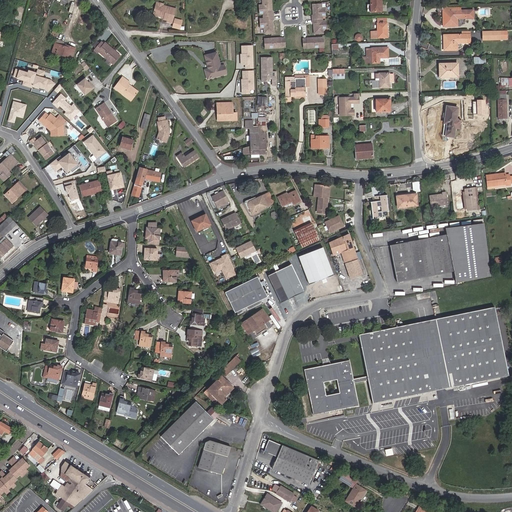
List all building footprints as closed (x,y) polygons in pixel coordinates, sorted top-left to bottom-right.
[(272,12),(271,0),(262,0),(262,5),(259,5),(259,14),(263,14),(263,16),(273,16),(273,12),(272,12)] [(381,12),(381,0),(370,0),(371,4),(371,12),(381,12)] [(325,16),(325,8),(322,8),(322,4),(312,5),(313,15),(312,15),(312,19),(322,19),(322,17),(325,16)] [(172,23),(176,9),(163,5),(162,8),(156,6),(153,15),(158,16),(161,17),(161,16),(164,17),(164,19),(163,20),(167,21),(167,22),(172,23)] [(465,18),(465,10),(458,11),(458,6),(443,7),(443,27),(457,26),(457,18),(465,18)] [(274,16),(273,16),(263,16),(263,19),(260,19),(260,28),(264,28),(264,34),(273,33),(273,20),(274,20),(274,16)] [(174,18),(172,28),(181,29),(183,19),(174,18)] [(326,29),(326,21),(323,21),(322,19),(312,19),(312,23),(313,23),(314,34),(323,34),(323,29),(326,29)] [(388,37),(388,23),(379,23),(378,30),(371,30),(371,37),(388,37)] [(508,39),(508,31),(482,32),(483,40),(508,39)] [(470,43),(470,35),(462,35),(444,35),(444,50),(457,50),(457,43),(470,43)] [(324,47),(323,37),(316,38),(316,39),(314,39),(314,38),(307,38),(307,39),(303,39),(303,48),(307,48),(324,47)] [(285,47),(285,38),(281,38),(273,38),(273,40),(272,40),(272,38),(264,39),(265,49),(281,48),(281,47),(285,47)] [(119,56),(105,43),(104,45),(101,42),(100,44),(96,49),(94,50),(97,53),(98,51),(113,63),(119,56)] [(72,59),(75,48),(76,48),(66,45),(65,46),(63,45),(55,43),(54,43),(55,43),(52,53),(51,52),(51,53),(72,60),(72,59)] [(253,46),(241,46),(242,54),(241,54),(241,66),(245,66),(245,70),(254,69),(253,46)] [(388,58),(388,48),(372,48),(372,49),(366,49),(366,57),(362,57),(363,63),(379,63),(379,58),(388,58)] [(222,75),(220,66),(216,53),(205,56),(208,69),(205,70),(207,79),(222,75)] [(277,83),(276,74),(273,74),(272,60),(261,61),(262,85),(269,85),(269,81),(272,81),(273,83),(277,83)] [(440,77),(459,76),(459,63),(440,64),(440,77)] [(46,71),(38,69),(33,87),(45,90),(48,93),(56,84),(51,80),(44,78),(46,71)] [(255,90),(254,71),(242,71),(242,79),(241,79),(242,95),(250,94),(250,91),(255,90)] [(389,88),(389,82),(393,82),(393,74),(389,74),(389,73),(375,74),(376,80),(372,81),(372,88),(389,88)] [(305,96),(305,87),(305,84),(310,84),(309,75),(295,75),(295,81),(285,81),(286,102),(290,102),(290,97),(305,96)] [(138,92),(131,87),(129,87),(127,86),(128,85),(130,83),(122,77),(114,88),(125,96),(128,96),(132,99),(138,92)] [(85,95),(94,87),(92,85),(90,86),(88,83),(85,79),(77,85),(85,95)] [(327,95),(326,79),(318,79),(318,95),(327,95)] [(339,97),(340,116),(355,116),(355,110),(351,110),(351,104),(360,104),(360,94),(354,94),(354,97),(339,97)] [(507,118),(506,100),(506,94),(498,94),(498,119),(507,118)] [(267,107),(267,97),(258,97),(258,107),(267,107)] [(389,111),(389,99),(376,99),(376,111),(389,111)] [(23,119),(27,105),(14,101),(8,122),(15,124),(17,117),(23,119)] [(230,114),(230,112),(233,112),(232,103),(217,103),(217,121),(228,121),(228,119),(231,119),(231,121),(237,120),(236,114),(230,114)] [(117,121),(106,105),(101,109),(100,106),(95,109),(107,127),(117,121)] [(443,124),(446,124),(445,135),(456,136),(459,106),(448,105),(447,112),(445,111),(443,124)] [(58,115),(61,111),(57,107),(53,111),(58,115)] [(62,124),(65,121),(59,116),(56,119),(50,114),(49,116),(45,113),(39,120),(44,125),(46,125),(51,129),(51,131),(51,134),(55,134),(57,135),(62,135),(61,130),(59,128),(62,124)] [(145,129),(150,115),(145,114),(141,127),(145,129)] [(166,143),(169,133),(167,120),(166,120),(165,117),(158,118),(159,122),(157,122),(159,132),(156,139),(166,143)] [(259,146),(258,128),(253,128),(253,120),(245,121),(245,129),(250,129),(250,146),(259,146)] [(367,136),(368,126),(359,125),(359,135),(367,136)] [(258,128),(259,146),(259,154),(267,154),(266,126),(258,126),(258,128)] [(107,152),(93,135),(83,142),(97,160),(107,152)] [(329,148),(329,136),(311,135),(311,148),(329,148)] [(53,153),(41,137),(33,143),(43,157),(48,153),(50,156),(53,153)] [(130,150),(133,141),(123,137),(120,147),(130,150)] [(373,157),(372,144),(359,145),(356,145),(357,158),(373,157)] [(259,146),(250,146),(243,148),(243,154),(251,154),(259,154),(259,146)] [(184,168),(199,157),(194,150),(184,157),(182,153),(176,157),(184,168)] [(56,160),(50,165),(56,173),(62,168),(67,175),(79,165),(70,154),(58,163),(56,160)] [(11,174),(8,171),(18,162),(11,155),(10,155),(7,158),(0,164),(0,172),(2,174),(0,175),(0,176),(3,181),(11,174)] [(159,182),(161,173),(144,169),(144,170),(142,177),(142,179),(159,182)] [(509,177),(509,175),(505,175),(505,173),(486,176),(487,187),(506,184),(506,186),(510,185),(510,184),(509,177)] [(124,188),(121,174),(113,176),(107,177),(110,191),(116,190),(115,189),(119,188),(119,189),(124,188)] [(69,195),(71,202),(80,199),(74,180),(70,182),(71,185),(65,187),(67,195),(69,195)] [(102,192),(99,180),(98,180),(99,181),(80,186),(79,185),(82,197),(83,197),(82,196),(101,191),(102,192)] [(414,192),(421,191),(419,181),(412,182),(414,192)] [(16,196),(17,198),(26,190),(18,182),(4,195),(11,201),(16,196)] [(141,197),(142,183),(133,183),(132,196),(141,197)] [(329,198),(330,187),(315,185),(314,196),(319,197),(328,198),(329,198)] [(477,209),(474,188),(465,189),(465,192),(467,208),(467,210),(477,209)] [(228,202),(223,191),(211,197),(217,208),(228,202)] [(293,205),(300,201),(295,191),(287,195),(286,193),(278,197),(282,206),(291,202),(293,205)] [(258,211),(274,203),(269,192),(265,194),(265,196),(262,197),(262,196),(250,201),(249,202),(248,203),(248,205),(248,206),(252,214),(255,212),(256,214),(258,213),(258,211)] [(448,204),(446,192),(441,193),(442,194),(429,196),(430,206),(448,204)] [(417,205),(416,194),(396,197),(398,207),(417,205)] [(389,212),(387,196),(373,198),(373,203),(371,203),(373,219),(383,218),(382,212),(389,212)] [(326,210),(328,198),(319,197),(318,212),(322,213),(323,210),(326,210)] [(79,211),(75,204),(70,207),(73,212),(73,211),(74,213),(79,211)] [(36,226),(48,215),(40,206),(28,218),(36,226)] [(235,214),(235,213),(225,218),(226,219),(222,221),(226,230),(240,223),(235,214)] [(210,225),(205,215),(192,221),(197,231),(198,233),(203,230),(202,228),(210,225)] [(3,237),(17,224),(9,217),(0,225),(0,238),(2,237),(3,237)] [(330,222),(334,231),(338,228),(333,220),(330,222)] [(158,240),(158,235),(157,235),(158,229),(156,228),(156,223),(148,223),(148,227),(147,230),(149,230),(148,234),(147,234),(146,234),(145,239),(148,239),(147,244),(159,245),(159,240),(158,240)] [(317,236),(311,223),(294,231),(302,247),(306,245),(304,243),(317,236)] [(490,276),(483,224),(445,228),(447,234),(390,245),(397,283),(454,272),(456,283),(490,276)] [(362,274),(349,234),(329,243),(333,255),(341,252),(350,278),(362,274)] [(0,256),(1,257),(13,246),(4,237),(1,240),(3,242),(0,244),(0,256)] [(122,243),(117,242),(118,239),(113,239),(111,240),(109,253),(112,253),(112,251),(116,252),(115,255),(120,256),(121,247),(122,243)] [(256,251),(251,241),(236,248),(240,258),(256,251)] [(190,257),(184,247),(177,247),(176,251),(180,252),(180,256),(190,257)] [(333,275),(323,247),(298,257),(309,285),(333,275)] [(162,257),(162,254),(157,254),(157,249),(144,248),(144,253),(145,253),(147,253),(147,257),(145,257),(145,260),(160,260),(160,256),(162,257)] [(96,272),(98,257),(87,255),(85,268),(93,269),(93,271),(96,272)] [(235,275),(226,255),(222,257),(222,258),(210,263),(215,272),(220,269),(223,270),(227,279),(235,275)] [(304,291),(291,264),(279,270),(276,272),(267,276),(280,303),(304,291)] [(176,282),(176,276),(179,276),(178,270),(163,270),(163,274),(164,274),(164,276),(163,276),(163,282),(167,282),(174,282),(176,282)] [(235,313),(267,297),(257,276),(225,292),(235,313)] [(74,282),(75,279),(63,277),(61,291),(65,292),(65,290),(66,289),(69,289),(69,291),(73,291),(73,289),(74,282)] [(44,290),(45,287),(46,287),(47,283),(36,281),(36,285),(34,285),(33,292),(47,295),(47,290),(44,290)] [(139,302),(141,291),(137,291),(137,292),(133,291),(134,290),(134,288),(130,288),(128,302),(135,303),(136,301),(139,302)] [(118,303),(121,289),(116,289),(116,292),(112,291),(113,290),(105,289),(103,301),(118,303)] [(190,299),(191,292),(180,292),(180,294),(181,295),(181,298),(179,298),(178,298),(178,303),(190,304),(191,299),(190,299)] [(42,306),(43,298),(29,296),(28,308),(30,308),(29,312),(39,314),(40,310),(39,309),(39,306),(41,306),(42,306)] [(101,316),(102,308),(95,307),(94,310),(87,309),(85,320),(86,320),(86,324),(95,325),(96,322),(100,323),(101,316)] [(359,406),(354,383),(368,380),(373,403),(509,376),(495,307),(435,319),(440,341),(423,345),(418,323),(359,335),(367,376),(353,379),(349,360),(304,370),(313,415),(336,410),(339,410),(359,406)] [(266,328),(263,324),(270,320),(262,309),(241,323),(248,334),(253,331),(256,335),(266,328)] [(189,321),(189,330),(201,330),(203,330),(203,318),(209,318),(209,314),(203,314),(201,314),(192,314),(191,314),(191,317),(193,317),(193,321),(189,321)] [(62,333),(63,328),(62,328),(60,327),(61,324),(62,324),(63,321),(52,319),(51,326),(51,325),(50,330),(62,333)] [(440,341),(435,319),(418,323),(423,345),(440,341)] [(14,341),(3,333),(4,332),(0,328),(0,347),(6,352),(14,341)] [(198,347),(198,343),(201,343),(201,330),(189,330),(187,330),(187,338),(190,339),(190,343),(188,343),(188,346),(198,347)] [(150,345),(152,335),(148,334),(148,336),(145,335),(145,334),(145,332),(141,331),(139,340),(139,345),(146,347),(147,345),(150,345)] [(55,348),(55,345),(57,345),(58,345),(59,341),(51,339),(51,337),(46,336),(45,338),(44,344),(47,344),(46,350),(56,352),(56,348),(55,348)] [(172,355),(172,344),(168,344),(168,346),(165,345),(165,344),(165,342),(161,342),(160,353),(160,356),(168,357),(168,355),(172,355)] [(206,366),(211,360),(206,355),(201,361),(206,366)] [(229,372),(240,360),(236,356),(224,367),(229,372)] [(209,368),(214,362),(212,359),(211,360),(206,366),(209,368)] [(47,375),(50,365),(46,364),(43,376),(42,377),(47,379),(50,379),(51,376),(47,375)] [(58,380),(62,366),(57,365),(57,366),(54,365),(54,366),(50,365),(47,375),(51,376),(50,379),(47,379),(47,380),(47,381),(57,384),(58,383),(58,380)] [(151,381),(153,374),(151,373),(151,369),(141,367),(140,370),(142,370),(141,374),(140,374),(138,373),(137,378),(151,381)] [(223,378),(229,372),(224,367),(219,373),(222,375),(221,376),(223,378)] [(76,388),(80,373),(71,371),(70,375),(62,374),(60,384),(76,388)] [(224,396),(233,388),(223,378),(221,376),(205,393),(216,405),(219,402),(223,406),(228,400),(226,398),(224,396)] [(93,400),(96,384),(93,383),(92,385),(85,384),(83,393),(91,395),(91,398),(90,399),(93,400)] [(62,401),(65,388),(60,387),(59,395),(50,393),(49,398),(62,401)] [(154,402),(156,391),(138,387),(138,391),(140,391),(139,398),(154,402)] [(226,398),(235,389),(233,388),(224,396),(226,398)] [(109,412),(113,394),(109,393),(108,394),(108,396),(105,395),(105,393),(102,393),(98,409),(109,412)] [(131,406),(127,405),(128,404),(128,403),(124,402),(124,401),(125,397),(121,396),(116,415),(126,417),(136,420),(139,410),(131,403),(131,406)] [(179,455),(214,419),(207,412),(196,401),(161,437),(179,455)] [(219,414),(212,407),(207,412),(214,419),(219,414)] [(12,429),(1,422),(0,423),(0,433),(1,434),(4,430),(9,433),(12,429)] [(222,475),(231,447),(210,440),(205,442),(198,467),(222,475)] [(309,485),(319,461),(269,440),(264,451),(277,457),(272,469),(309,485)] [(37,462),(48,449),(39,442),(28,454),(37,462)] [(56,460),(65,452),(59,448),(52,455),(56,460)] [(26,468),(29,465),(23,458),(18,462),(16,464),(22,472),(26,468)] [(82,500),(93,490),(86,484),(90,478),(65,462),(61,467),(60,477),(67,482),(67,481),(72,483),(71,484),(67,482),(63,487),(61,485),(54,495),(62,499),(56,508),(62,511),(67,505),(71,509),(82,499),(82,500)] [(22,472),(16,464),(13,467),(9,471),(10,472),(15,478),(19,475),(22,472)] [(355,507),(365,490),(355,484),(352,482),(355,478),(344,471),(339,479),(354,488),(346,501),(355,507)] [(15,478),(10,472),(6,476),(3,478),(10,486),(13,482),(17,479),(15,478)] [(49,478),(43,472),(40,475),(45,481),(49,478)] [(8,489),(11,487),(10,486),(3,478),(2,477),(0,479),(0,480),(1,481),(0,481),(0,494),(0,495),(4,491),(7,488),(8,489)] [(294,503),(297,497),(294,495),(294,494),(280,486),(280,487),(276,492),(276,494),(290,502),(290,501),(294,503)] [(273,511),(276,511),(282,503),(267,494),(261,504),(273,511)]
